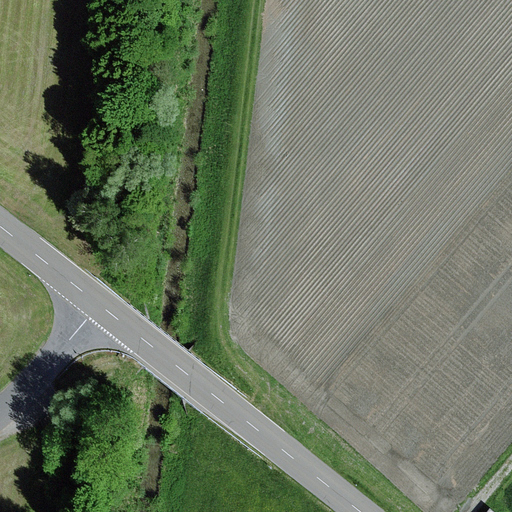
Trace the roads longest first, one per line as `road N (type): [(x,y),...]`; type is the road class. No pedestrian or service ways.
road 1 (primary): [(358,511),(98,305)]
road 2 (unclassified): [(98,305),(0,412)]
road 3 (primary): [(98,305),(0,227)]
